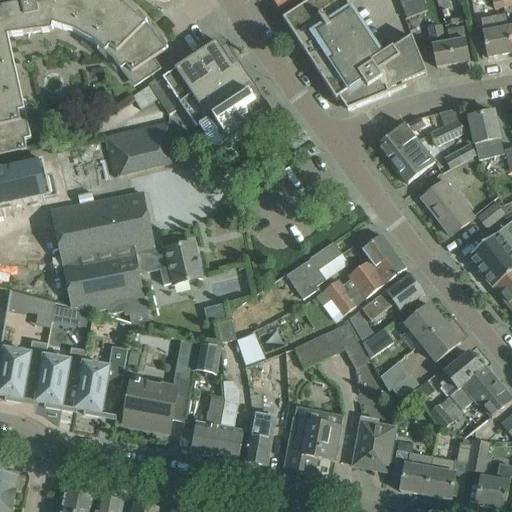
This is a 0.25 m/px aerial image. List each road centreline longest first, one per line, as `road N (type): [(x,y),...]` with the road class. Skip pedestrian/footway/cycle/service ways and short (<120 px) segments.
road 1 (residential): [(375,511),(49,448)]
road 2 (residential): [(511,365),(330,136)]
road 3 (residential): [(330,136),(511,82)]
road 4 (residential): [(330,136),(233,0)]
